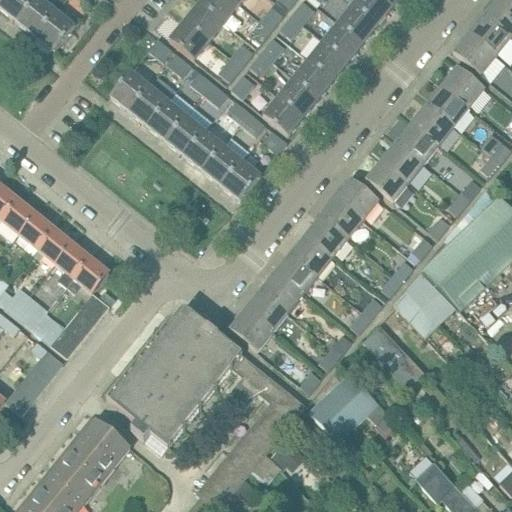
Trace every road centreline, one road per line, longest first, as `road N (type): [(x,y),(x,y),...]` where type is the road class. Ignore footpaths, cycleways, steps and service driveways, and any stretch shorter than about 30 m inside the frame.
road 1 (residential): [(174,271),(194,286),(231,281),(457,0)]
road 2 (unclassified): [(174,271),(0,479)]
road 3 (residential): [(174,271),(17,143)]
road 4 (residential): [(17,143),(132,0)]
